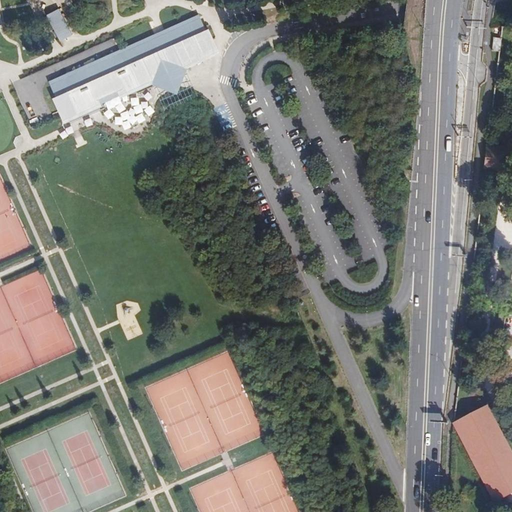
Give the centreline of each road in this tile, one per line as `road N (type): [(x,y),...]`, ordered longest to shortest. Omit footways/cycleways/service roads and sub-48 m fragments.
road 1 (primary): [(434,0),(410,511)]
road 2 (motorway): [(440,258),(460,190),(479,0)]
road 3 (primary): [(440,258),(455,0)]
road 4 (primary): [(428,511),(440,258)]
